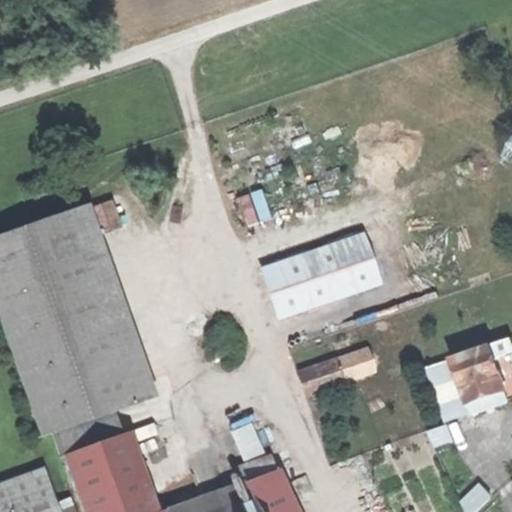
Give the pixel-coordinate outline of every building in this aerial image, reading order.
[(167,214),(190,219),(195,189),(172,185),(167,214)] [(0,238),(0,326),(37,438),(133,407),(69,215),(0,238)] [(370,231),(263,265),(280,319),(387,285),(370,231)] [(501,342),(511,382),(511,344),(511,340),(501,342)] [(290,367),(298,389),(365,364),(357,342),(290,367)] [(450,360),(465,405),(489,398),(499,394),(502,393),(487,347),(450,360)] [(502,404),(499,394),(489,398),(492,407),(502,404)] [(492,407),(489,398),(465,405),(468,415),(492,407)] [(235,429),(247,459),(267,451),(255,421),(235,429)] [(63,458),(83,511),(142,511),(138,499),(114,439),(63,458)] [(233,469),(237,481),(243,497),(203,511),(291,511),(266,455),(233,469)] [(0,488),(0,511),(59,511),(46,473),(0,488)] [(157,511),(203,511),(243,497),(237,481),(157,511)] [(156,511),(149,494),(138,499),(142,511),(156,511)]
